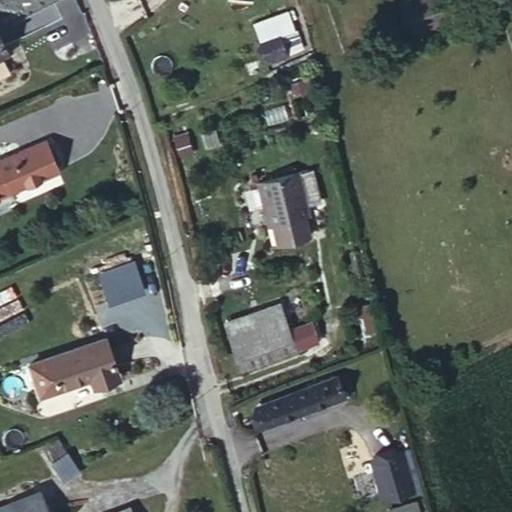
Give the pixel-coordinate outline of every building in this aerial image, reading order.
[(435,0),(406,0),(404,1),(416,29),(443,19),(435,0)] [(435,0),(443,19),(454,13),(449,0),(435,0)] [(263,64),(289,57),(282,34),(295,30),(289,10),(251,21),(263,64)] [(0,50),(8,47),(0,26),(0,50)] [(308,87),(303,76),(285,83),(289,94),(308,87)] [(181,149),(191,146),(184,129),(175,133),(181,149)] [(0,152),(0,175),(4,186),(54,165),(42,135),(0,152)] [(268,220),(272,218),(305,212),(309,211),(306,199),(318,195),(310,163),(256,176),(268,220)] [(305,212),(272,218),(279,241),(309,232),(305,212)] [(231,365),(285,349),(277,303),(220,319),(231,365)] [(110,324),(46,347),(59,378),(98,362),(103,372),(127,362),(110,324)] [(258,416),(338,391),(335,377),(254,401),(258,416)] [(78,388),(39,396),(42,414),(82,407),(78,388)] [(414,492),(401,448),(374,456),(386,499),(414,492)] [(50,459),(63,481),(76,474),(63,451),(50,459)] [(52,511),(44,484),(0,498),(0,511),(52,511)] [(419,511),(417,501),(386,509),(387,511),(419,511)]
